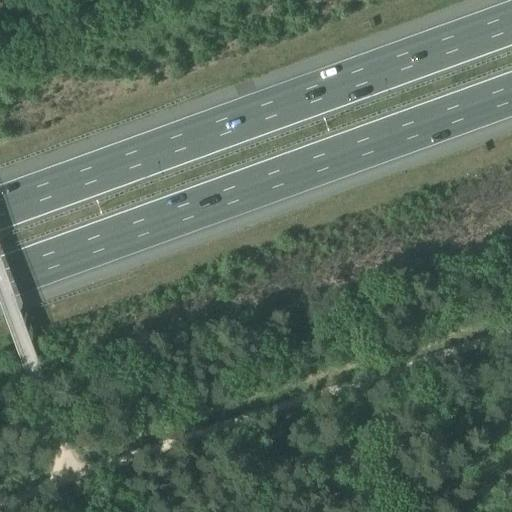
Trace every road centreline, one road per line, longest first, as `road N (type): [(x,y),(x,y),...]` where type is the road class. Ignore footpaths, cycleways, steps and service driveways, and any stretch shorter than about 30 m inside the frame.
road 1 (motorway): [(0,278),(511,92)]
road 2 (motorway): [(511,26),(0,210)]
road 3 (track): [(511,316),(0,494)]
